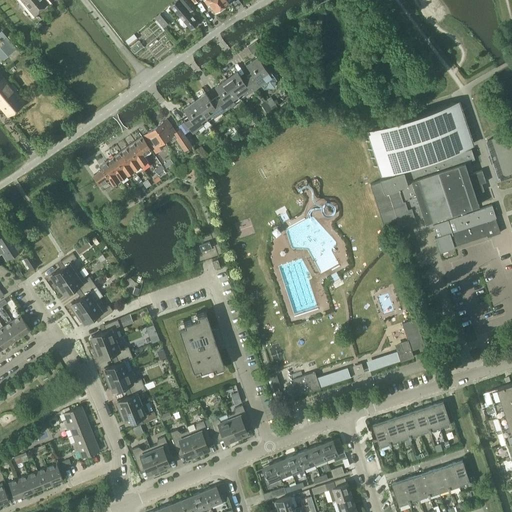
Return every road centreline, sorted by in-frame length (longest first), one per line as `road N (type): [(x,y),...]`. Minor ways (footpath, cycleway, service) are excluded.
road 1 (unclassified): [(0,186),(267,0)]
road 2 (residential): [(270,447),(215,279),(142,304)]
road 3 (residential): [(128,504),(111,431),(54,332)]
road 4 (residential): [(345,417),(511,362)]
